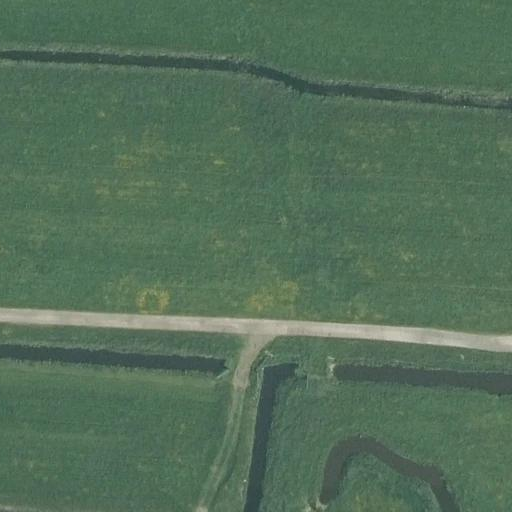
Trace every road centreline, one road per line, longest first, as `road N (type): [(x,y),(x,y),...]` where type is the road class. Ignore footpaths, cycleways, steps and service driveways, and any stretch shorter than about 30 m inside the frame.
road 1 (track): [(0,315),(511,335)]
road 2 (track): [(200,511),(243,359),(263,325)]
